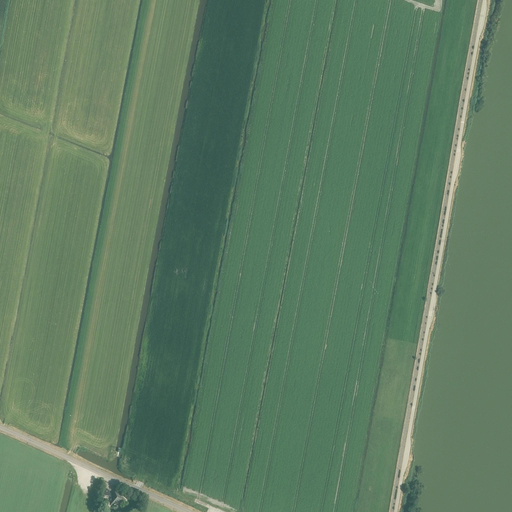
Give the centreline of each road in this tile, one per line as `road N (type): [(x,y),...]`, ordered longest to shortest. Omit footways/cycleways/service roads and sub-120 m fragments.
road 1 (tertiary): [(395,511),(484,0)]
road 2 (tertiary): [(185,511),(0,429)]
